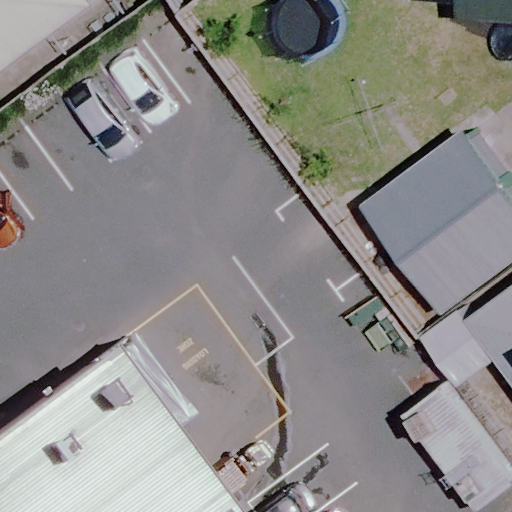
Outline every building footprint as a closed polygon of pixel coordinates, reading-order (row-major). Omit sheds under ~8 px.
[(0,0),(0,81),(107,2),(105,0),(0,0)] [(458,299),(511,257),(511,154),(483,116),(378,197),(458,299)] [(511,298),(485,319),(511,356),(511,298)] [(236,511),(123,358),(0,448),(0,511),(236,511)] [(511,492),(511,450),(460,381),(417,413),(490,509),(511,492)]
